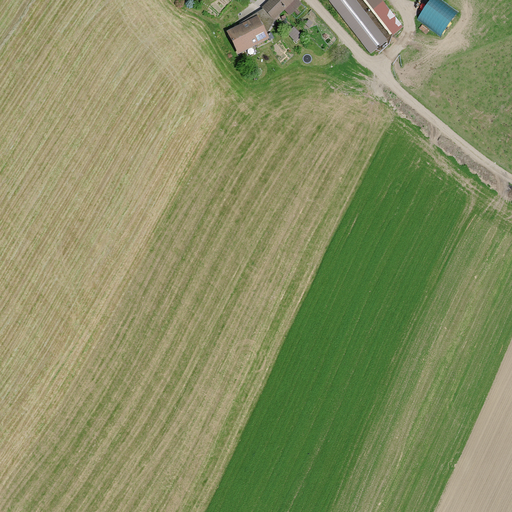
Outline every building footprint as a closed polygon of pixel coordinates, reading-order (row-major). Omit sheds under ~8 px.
[(272,25),(292,4),(288,0),(270,0),(259,13),(272,25)] [(329,0),(370,54),(387,42),(356,0),(329,0)] [(444,0),(431,0),(419,19),(443,36),(460,11),(444,0)] [(255,18),(224,34),(235,57),(267,41),(255,18)] [(294,29),(289,35),(296,41),(301,35),(294,29)]
